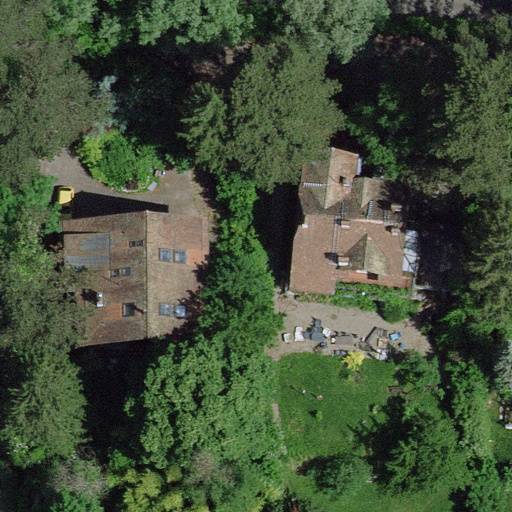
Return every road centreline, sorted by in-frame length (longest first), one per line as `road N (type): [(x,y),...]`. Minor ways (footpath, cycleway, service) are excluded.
road 1 (residential): [(0,33),(511,77)]
road 2 (residential): [(511,10),(391,0)]
